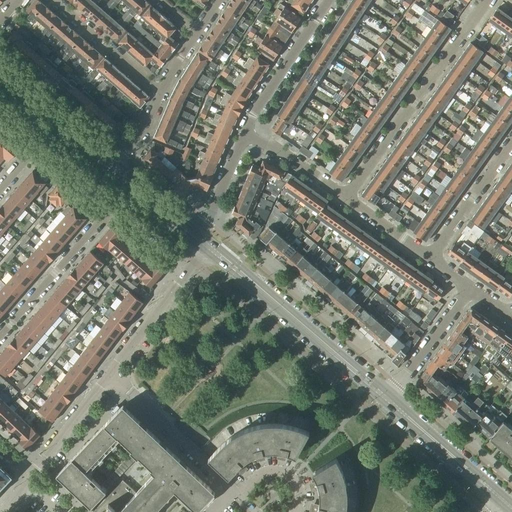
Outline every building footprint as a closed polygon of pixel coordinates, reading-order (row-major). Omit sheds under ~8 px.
[(27,18),(30,21),(44,5),(38,0),(34,0),(26,11),(30,14),(27,18)] [(75,0),(72,3),(80,10),(88,0),(75,0)] [(88,0),(80,10),(88,17),(97,5),(93,1),(93,0),(88,0)] [(127,11),(130,14),(141,0),(128,0),(126,3),(130,7),(127,11)] [(136,13),(141,17),(151,6),(144,0),(141,0),(130,14),(133,16),(136,13)] [(245,0),(231,0),(230,2),(244,11),(247,6),(251,9),(253,5),(245,0)] [(310,5),(302,0),(293,0),(294,1),(291,5),(304,13),(310,5)] [(362,0),(352,0),(349,5),(362,13),(366,7),(368,9),(370,5),(362,0)] [(230,2),(225,10),(242,22),(245,18),(241,16),(244,11),(230,2)] [(433,13),(436,8),(432,5),(432,6),(430,8),(429,7),(429,8),(428,7),(430,4),(427,2),(422,9),(427,13),(429,10),(433,13)] [(37,20),(41,24),(51,12),(44,5),(30,21),(33,24),(37,20)] [(88,17),(95,23),(108,8),(105,5),(102,9),(97,5),(88,17)] [(349,5),(343,14),(358,24),(360,19),(359,18),(362,13),(349,5)] [(145,20),(149,24),(159,13),(151,6),(141,17),(138,20),(142,23),(145,20)] [(277,8),(273,13),(295,27),(301,18),(284,6),(281,11),(277,8)] [(268,10),(263,7),(256,18),(261,22),(268,10)] [(95,23),(103,30),(112,18),(108,15),(111,11),(108,8),(95,23)] [(492,26),(496,29),(506,14),(497,8),(488,21),(494,24),(492,26)] [(225,10),(219,19),(233,27),(236,23),(240,26),(242,22),(225,10)] [(42,31),(45,34),(59,18),(51,12),(41,24),(45,27),(42,31)] [(153,28),(158,32),(168,20),(159,13),(149,24),(146,27),(150,31),(153,28)] [(277,16),(270,28),(287,39),(287,38),(289,34),(290,32),(291,33),(295,27),(273,13),(273,14),(277,16)] [(343,14),(337,23),(350,32),(354,26),(355,27),(358,24),(343,14)] [(451,19),(444,14),(441,18),(452,26),(454,23),(454,22),(454,21),(451,19)] [(501,30),(506,33),(511,24),(511,18),(506,14),(496,29),(500,32),(501,30)] [(52,33),(56,37),(66,25),(59,18),(45,34),(48,37),(52,33)] [(103,30),(110,37),(123,21),(120,19),(117,22),(112,18),(103,30)] [(219,19),(214,27),(231,38),(234,35),(230,32),(233,27),(219,19)] [(159,39),(163,42),(170,34),(176,28),(168,20),(158,32),(162,36),(159,39)] [(438,20),(431,30),(444,38),(451,29),(438,20)] [(110,37),(118,43),(128,32),(123,28),(126,24),(123,21),(110,37)] [(337,23),(331,32),(346,42),(348,38),(347,37),(350,32),(337,23)] [(60,47),(63,43),(74,31),(66,25),(56,37),(60,40),(57,44),(60,47)] [(214,27),(208,35),(222,44),(225,39),(229,42),(231,38),(214,27)] [(270,28),(262,39),(279,51),(283,45),(282,44),(283,43),(286,39),(287,39),(270,28)] [(132,35),(134,32),(131,29),(129,30),(128,32),(118,43),(127,51),(137,39),(132,35)] [(431,30),(425,38),(438,47),(444,38),(431,30)] [(6,41),(17,51),(24,43),(20,40),(22,37),(15,31),(6,41)] [(64,50),(67,53),(81,37),(74,31),(63,43),(67,47),(64,50)] [(331,32),(325,42),(338,50),(342,44),(343,45),(346,42),(331,32)] [(161,45),(159,47),(170,56),(172,52),(178,44),(178,43),(179,41),(170,34),(163,42),(161,45)] [(208,35),(203,43),(220,55),(223,52),(219,49),(222,44),(208,35)] [(127,51),(135,58),(145,47),(140,43),(143,40),(139,36),(137,39),(127,51)] [(279,51),(262,39),(258,36),(254,42),(258,45),(256,49),(273,60),(279,51)] [(477,44),(483,48),(486,43),(488,40),(483,36),(480,41),(475,37),(472,42),(477,45),(477,44)] [(74,52),(78,56),(89,44),(81,37),(67,53),(71,56),(74,52)] [(425,38),(419,47),(431,56),(438,47),(425,38)] [(17,51),(30,62),(37,54),(31,49),(32,47),(32,45),(27,41),(25,44),(24,43),(17,51)] [(325,42),(319,51),(333,60),(336,56),(335,55),(338,50),(325,42)] [(203,43),(197,52),(210,61),(214,56),(218,59),(220,55),(203,43)] [(470,43),(463,52),(478,63),(480,59),(479,57),(483,52),(470,43)] [(482,48),(491,54),(495,50),(486,43),(483,48),(482,48)] [(79,63),(82,66),(96,51),(89,44),(78,56),(82,60),(79,63)] [(45,46),(41,50),(47,55),(51,51),(45,46)] [(144,66),(151,59),(151,58),(156,51),(153,48),(150,51),(145,47),(135,58),(144,66)] [(151,58),(151,59),(161,67),(167,58),(168,58),(170,56),(159,47),(158,48),(156,51),(151,58)] [(419,47),(413,56),(425,65),(431,56),(419,47)] [(390,54),(387,51),(382,48),(376,56),(384,62),(390,54)] [(89,65),(93,69),(104,57),(96,51),(82,66),(85,69),(89,65)] [(319,51),(313,60),(326,68),(330,63),(331,64),(334,60),(333,60),(319,51)] [(197,52),(191,62),(203,69),(206,64),(214,69),(218,72),(221,67),(217,65),(210,61),(197,52)] [(463,52),(457,61),(469,70),(473,65),(475,66),(478,63),(463,52)] [(30,62),(43,74),(53,63),(47,58),(45,58),(44,60),(37,54),(30,62)] [(412,55),(405,65),(418,74),(425,65),(413,56),(412,55)] [(505,64),(506,65),(509,60),(511,58),(505,55),(504,56),(501,61),(505,64)] [(99,71),(102,74),(111,64),(104,57),(93,69),(85,78),(88,80),(90,82),(91,80),(96,74),(99,71)] [(249,57),(246,61),(264,73),(270,65),(257,57),(254,61),(249,57)] [(313,60),(307,69),(322,78),(324,75),(323,73),(326,68),(313,60)] [(248,70),(246,73),(259,82),(264,73),(246,61),(243,66),(248,70)] [(457,61),(450,70),(465,81),(468,76),(466,75),(469,70),(457,61)] [(191,62),(186,70),(202,80),(205,82),(208,78),(200,73),(203,69),(191,62)] [(496,62),(490,70),(495,74),(497,70),(501,65),(496,62)] [(51,80),(56,85),(63,77),(55,70),(57,69),(57,67),(53,63),(43,74),(51,80)] [(97,88),(101,91),(119,71),(111,64),(102,74),(106,77),(103,80),(100,85),(100,84),(97,88)] [(405,65),(399,73),(412,83),(418,74),(405,65)] [(307,69),(301,79),(314,87),(318,81),(319,82),(322,78),(307,69)] [(180,79),(179,79),(192,86),(195,81),(203,86),(203,87),(207,89),(209,85),(205,82),(202,80),(186,70),(180,79)] [(346,79),(350,73),(345,70),(341,76),(346,79)] [(450,70),(444,79),(457,88),(461,83),(462,84),(465,81),(450,70)] [(114,84),(117,87),(126,77),(119,71),(101,91),(104,95),(107,91),(108,91),(114,84)] [(238,74),(235,78),(253,90),(259,82),(246,73),(243,78),(238,74)] [(399,73),(393,82),(406,92),(412,83),(399,73)] [(352,85),(356,80),(351,76),(350,75),(345,81),(347,82),(352,85)] [(371,80),(369,79),(363,75),(360,78),(368,84),(371,80)] [(56,85),(68,95),(74,87),(77,84),(72,80),(70,80),(69,82),(63,77),(56,85)] [(111,101),(116,105),(134,84),(130,80),(126,77),(117,87),(121,90),(115,97),(114,97),(111,101)] [(237,87),(234,90),(247,99),(253,90),(235,78),(232,83),(237,87)] [(179,80),(174,89),(187,95),(189,91),(197,96),(197,95),(203,98),(205,93),(199,91),(192,86),(179,79),(179,80)] [(301,79),(295,87),(310,97),(312,93),(310,92),(314,87),(301,79)] [(444,79),(438,88),(452,98),(455,94),(453,93),(457,88),(444,79)] [(343,88),(348,91),(352,85),(347,82),(343,88)] [(393,82),(386,91),(399,101),(406,92),(393,82)] [(129,97),(132,100),(141,90),(134,84),(116,105),(119,107),(122,104),(125,100),(126,100),(129,97)] [(68,95),(80,106),(89,95),(84,91),(82,91),(81,92),(74,87),(68,95)] [(295,87),(289,97),(302,105),(306,99),(307,101),(310,97),(295,87)] [(438,88),(432,97),(444,106),(448,100),(450,102),(452,98),(438,88)] [(170,98),(182,105),(191,109),(197,112),(199,108),(193,105),(194,104),(184,100),(187,95),(174,89),(170,98)] [(353,89),(350,93),(356,97),(359,93),(353,89)] [(474,92),(471,97),(476,100),(482,92),(477,89),(474,92)] [(141,90),(132,100),(132,101),(132,100),(128,104),(136,111),(149,97),(141,90)] [(223,97),(222,98),(242,108),(248,99),(247,99),(234,90),(231,96),(226,92),(223,97)] [(205,104),(205,103),(210,105),(214,97),(215,93),(210,91),(208,95),(205,104)] [(386,91),(380,100),(393,110),(399,101),(386,91)] [(340,102),(343,97),(339,94),(337,93),(333,97),(340,102)] [(80,106),(92,116),(99,109),(93,103),(94,101),(94,99),(89,95),(80,106)] [(499,105),(502,107),(511,113),(511,100),(509,98),(506,96),(499,105)] [(289,97),(283,106),(298,116),(300,111),(298,110),(302,105),(289,97)] [(425,106),(439,116),(442,112),(441,111),(444,106),(432,97),(425,106)] [(170,98),(166,110),(178,114),(187,119),(187,118),(189,119),(187,122),(192,124),(195,117),(189,114),(190,114),(180,110),(182,105),(170,98)] [(226,106),(223,112),(237,118),(238,118),(242,108),(222,98),(220,103),(226,106)] [(380,100),(373,109),(386,119),(393,110),(380,100)] [(205,103),(205,104),(203,109),(201,113),(206,115),(210,105),(205,103)] [(119,111),(112,104),(109,108),(116,114),(119,111)] [(277,115),(279,116),(290,123),(293,118),(295,119),(298,116),(283,106),(277,115)] [(425,106),(419,114),(431,123),(435,118),(436,119),(439,116),(425,106)] [(511,113),(502,107),(496,116),(509,125),(511,120),(511,113)] [(92,116),(106,128),(112,120),(99,109),(92,116)] [(373,109),(367,118),(380,128),(386,119),(373,109)] [(166,110),(162,118),(190,130),(191,126),(185,124),(186,123),(176,119),(178,114),(166,110)] [(216,113),(214,119),(233,127),(237,118),(223,112),(221,116),(216,113)] [(454,121),(452,124),(456,127),(460,122),(463,118),(459,116),(455,113),(450,119),(454,121)] [(419,114),(412,124),(425,133),(429,127),(430,128),(433,124),(431,123),(419,114)] [(293,126),(290,123),(279,116),(270,129),(274,132),(276,133),(280,135),(283,131),(288,134),(293,126)] [(496,116),(489,125),(502,134),(509,125),(496,116)] [(162,118),(158,128),(170,133),(172,128),(182,132),(188,134),(190,130),(162,118)] [(367,118),(361,127),(374,136),(380,128),(367,118)] [(217,125),(215,130),(229,137),(233,127),(214,119),(212,123),(217,125)] [(112,120),(106,128),(117,138),(126,127),(118,121),(116,123),(112,120)] [(465,121),(459,129),(463,132),(465,129),(469,124),(465,121)] [(412,124),(406,133),(423,145),(426,142),(421,138),(425,133),(412,124)] [(489,125),(483,134),(496,143),(502,134),(489,125)] [(361,127),(354,136),(367,146),(374,136),(361,127)] [(170,133),(158,128),(153,138),(166,143),(175,147),(181,150),(183,146),(177,143),(177,142),(168,138),(170,133)] [(325,128),(322,132),(327,135),(328,134),(332,137),(333,134),(325,128)] [(0,161),(4,157),(9,161),(20,149),(4,135),(4,134),(0,130),(0,161)] [(208,132),(205,138),(225,146),(229,137),(215,130),(213,134),(208,132)] [(406,133),(399,142),(412,151),(412,150),(416,145),(418,147),(420,143),(406,133)] [(483,134),(477,143),(490,152),(496,143),(483,134)] [(313,139),(308,136),(304,141),(309,144),(313,139)] [(354,136),(348,145),(361,155),(367,146),(354,136)] [(209,144),(207,150),(221,156),(225,146),(205,138),(204,142),(209,144)] [(412,151),(399,142),(393,151),(407,161),(410,157),(408,156),(409,155),(411,157),(414,152),(412,150),(412,151)] [(477,143),(470,152),(483,161),(490,152),(477,143)] [(348,145),(342,154),(354,164),(361,155),(348,145)] [(430,150),(432,151),(437,154),(439,151),(433,146),(430,150)] [(174,150),(166,147),(163,152),(171,156),(174,150)] [(142,159),(153,168),(162,158),(158,154),(151,148),(142,159)] [(203,158),(203,159),(217,165),(221,156),(207,150),(206,153),(200,151),(198,156),(203,158)] [(189,153),(184,151),(181,159),(186,161),(189,153)] [(393,151),(387,159),(399,168),(403,163),(405,164),(407,161),(393,151)] [(470,152),(464,161),(477,170),(483,161),(470,152)] [(342,154),(335,163),(348,172),(354,164),(342,154)] [(153,168),(165,179),(172,171),(161,162),(163,159),(162,158),(153,168)] [(172,171),(165,179),(171,184),(177,190),(178,191),(183,195),(183,196),(183,195),(184,196),(185,195),(186,195),(186,194),(189,191),(190,190),(196,189),(194,177),(190,175),(189,171),(190,162),(186,161),(181,159),(180,160),(176,168),(172,172),(172,171)] [(197,163),(195,167),(213,175),(217,165),(203,159),(201,165),(197,163)] [(387,159),(380,168),(395,179),(398,175),(396,174),(399,168),(387,159)] [(276,177),(286,182),(291,175),(263,161),(260,167),(259,167),(259,168),(252,165),(249,172),(272,182),(272,181),(274,182),(276,177)] [(464,161),(458,169),(470,179),(477,170),(464,161)] [(335,163),(329,172),(342,181),(348,172),(335,163)] [(438,168),(433,165),(430,169),(427,174),(431,177),(435,172),(438,168)] [(511,167),(509,166),(503,175),(511,181),(511,167)] [(195,177),(194,177),(196,189),(199,188),(200,188),(200,189),(201,189),(205,190),(205,191),(207,191),(214,175),(213,175),(195,167),(194,169),(198,171),(195,177)] [(380,168),(374,177),(387,186),(390,181),(392,182),(395,179),(380,168)] [(455,174),(451,179),(464,188),(470,179),(458,169),(455,174)] [(32,171),(25,180),(38,192),(42,195),(48,188),(44,185),(46,183),(32,171)] [(270,186),(272,182),(249,172),(246,180),(262,187),(264,183),(270,186)] [(447,174),(441,182),(446,185),(451,177),(447,174)] [(287,193),(290,196),(301,182),(292,175),(291,175),(286,182),(283,186),(282,187),(288,191),(287,193)] [(511,181),(503,175),(496,184),(509,193),(511,188),(511,181)] [(374,177),(368,186),(382,196),(385,193),(383,191),(387,186),(374,177)] [(451,179),(445,187),(458,197),(464,188),(451,179)] [(25,180),(17,189),(31,201),(38,192),(25,180)] [(260,192),(262,187),(246,180),(242,190),(273,203),(274,200),(277,196),(272,192),(270,197),(267,195),(260,192)] [(272,190),(278,194),(282,189),(276,185),(274,182),(272,181),(272,182),(270,186),(273,190),(272,190)] [(295,197),(301,201),(310,188),(301,182),(290,196),(294,199),(295,197)] [(425,186),(420,183),(414,192),(418,196),(425,186)] [(68,190),(63,186),(61,187),(57,184),(48,195),(51,197),(49,199),(57,206),(58,204),(62,206),(71,196),(68,193),(68,190)] [(496,184),(490,193),(504,203),(509,206),(511,202),(507,199),(505,198),(509,193),(496,184)] [(361,195),(374,204),(378,199),(379,200),(382,196),(368,186),(361,195)] [(445,187),(438,196),(452,205),(458,197),(445,187)] [(305,206),(309,209),(319,194),(310,188),(301,201),(306,204),(305,206)] [(17,189),(10,197),(23,209),(31,201),(17,189)] [(271,207),(273,203),(242,190),(238,199),(255,205),(264,209),(266,205),(271,207)] [(414,201),(414,202),(419,205),(423,199),(418,196),(414,192),(410,197),(410,198),(414,201)] [(490,193),(483,202),(496,211),(500,205),(502,207),(504,203),(490,193)] [(318,213),(325,204),(328,201),(319,194),(309,209),(312,211),(313,210),(318,213)] [(438,196),(432,205),(445,214),(452,205),(438,196)] [(10,197),(2,206),(16,218),(23,209),(10,197)] [(253,210),(255,205),(238,199),(231,214),(238,217),(255,224),(259,214),(260,213),(253,210)] [(483,202),(477,210),(490,219),(492,216),(496,211),(483,202)] [(277,208),(283,213),(287,209),(280,203),(277,208)] [(320,222),(324,225),(334,210),(325,204),(318,213),(316,216),(321,220),(320,222)] [(61,213),(65,216),(79,227),(87,219),(73,207),(72,209),(68,205),(61,213)] [(432,205),(426,214),(438,223),(445,214),(432,205)] [(2,206),(0,208),(0,219),(8,226),(16,218),(2,206)] [(283,213),(277,208),(274,206),(272,211),(279,217),(283,213)] [(329,225),(334,229),(343,217),(334,210),(324,225),(328,227),(329,225)] [(490,219),(477,210),(471,220),(475,223),(483,229),(490,219)] [(259,237),(266,243),(288,217),(283,213),(279,217),(272,211),(265,226),(267,228),(259,237)] [(267,216),(260,213),(259,214),(255,224),(238,217),(238,218),(236,224),(249,236),(255,229),(256,230),(261,225),(263,227),(266,221),(267,218),(267,216)] [(422,219),(419,223),(432,232),(438,223),(426,214),(422,219)] [(65,216),(58,224),(71,236),(79,227),(65,216)] [(273,249),(288,232),(289,231),(285,228),(286,227),(292,220),(288,217),(266,243),(273,249)] [(338,235),(342,238),(352,223),(343,217),(334,229),(339,233),(338,235)] [(0,219),(0,234),(1,235),(8,226),(0,219)] [(305,232),(309,235),(310,233),(317,224),(313,221),(305,232)] [(478,237),(479,236),(482,231),(473,225),(473,224),(470,222),(469,221),(467,225),(467,226),(465,228),(461,233),(465,236),(472,233),(478,237)] [(347,238),(352,242),(361,229),(352,223),(342,238),(345,240),(347,238)] [(432,232),(419,223),(413,232),(426,241),(432,232)] [(58,224),(50,233),(64,245),(71,236),(58,224)] [(299,226),(291,235),(288,232),(273,249),(280,255),(295,238),(297,235),(300,232),(301,228),(299,226)] [(99,241),(108,249),(119,235),(111,228),(99,241)] [(356,248),(360,250),(370,236),(361,229),(352,242),(357,246),(356,248)] [(483,231),(482,231),(479,236),(488,243),(492,238),(483,231)] [(50,233),(43,242),(57,253),(64,245),(50,233)] [(462,234),(455,245),(457,247),(465,236),(462,234)] [(108,249),(116,256),(128,243),(119,235),(108,249)] [(365,251),(371,255),(380,243),(370,236),(360,250),(363,253),(365,251)] [(307,237),(303,241),(310,247),(314,243),(307,237)] [(286,261),(299,246),(300,245),(296,242),(298,240),(295,238),(280,255),(286,261)] [(43,242),(36,250),(49,262),(57,253),(43,242)] [(116,256),(125,264),(137,251),(128,243),(116,256)] [(294,267),(300,273),(314,257),(310,254),(315,247),(316,245),(314,243),(310,247),(307,251),(294,267)] [(374,260),(378,262),(388,249),(380,243),(371,255),(375,259),(374,260)] [(447,254),(460,263),(468,252),(471,248),(463,243),(459,249),(454,245),(451,249),(451,248),(450,250),(447,254)] [(501,245),(497,250),(496,251),(505,258),(508,253),(511,248),(504,243),(502,246),(501,245)] [(286,261),(294,267),(307,251),(304,248),(303,249),(299,246),(286,261)] [(334,256),(339,259),(342,255),(337,252),(338,251),(334,249),(331,253),(334,256)] [(382,264),(388,268),(397,255),(388,249),(378,262),(381,265),(382,264)] [(36,250),(28,259),(42,270),(49,262),(36,250)] [(90,251),(82,260),(96,272),(106,260),(97,252),(94,255),(90,251)] [(125,264),(134,272),(145,258),(137,251),(125,264)] [(300,273),(307,279),(328,254),(324,251),(317,260),(314,257),(300,273)] [(459,265),(469,272),(478,259),(468,252),(460,263),(459,265)] [(307,279),(314,284),(327,269),(323,266),(327,262),(331,257),(328,254),(307,279)] [(339,259),(348,266),(351,262),(348,259),(342,255),(339,259)] [(392,280),(396,275),(406,262),(397,255),(388,268),(393,271),(392,273),(389,278),(392,280)] [(134,272),(142,279),(154,265),(145,258),(134,272)] [(28,259),(21,267),(34,279),(42,270),(28,259)] [(469,272),(477,278),(486,265),(478,259),(469,272)] [(82,260),(75,269),(88,281),(96,272),(82,260)] [(477,278),(486,284),(495,271),(498,268),(489,261),(486,265),(477,278)] [(348,266),(357,273),(360,269),(355,265),(351,262),(348,266)] [(400,277),(406,280),(415,268),(406,262),(396,275),(400,278),(400,277)] [(314,284),(321,290),(341,265),(339,264),(334,270),(333,269),(331,272),(327,269),(314,284)] [(154,265),(142,279),(151,287),(163,273),(154,265)] [(321,290),(327,296),(340,281),(340,280),(338,278),(336,278),(340,274),(338,273),(344,267),(341,265),(321,290)] [(21,267),(13,276),(27,288),(34,279),(21,267)] [(410,286),(414,289),(424,274),(415,268),(406,280),(411,284),(410,286)] [(75,269),(67,278),(81,289),(88,281),(75,269)] [(356,277),(348,271),(346,274),(353,280),(356,277)] [(495,291),(496,289),(503,280),(504,278),(495,271),(486,284),(495,291)] [(424,293),(425,292),(432,282),(433,281),(424,274),(414,289),(417,291),(418,289),(424,293)] [(13,276),(5,285),(19,296),(27,288),(13,276)] [(334,302),(341,308),(354,293),(355,290),(352,287),(353,286),(352,285),(358,278),(356,277),(353,280),(350,284),(334,302)] [(67,278),(60,286),(73,298),(81,289),(67,278)] [(503,280),(496,289),(509,298),(511,294),(511,293),(511,286),(510,285),(503,280)] [(327,296),(334,302),(350,284),(347,281),(343,285),(340,281),(327,296)] [(432,282),(425,292),(432,297),(437,301),(440,297),(442,295),(441,295),(444,291),(432,282)] [(374,287),(382,294),(385,290),(381,286),(377,283),(374,287)] [(5,285),(0,290),(0,295),(12,305),(19,296),(5,285)] [(341,308),(348,314),(363,295),(370,288),(366,285),(357,296),(354,293),(341,308)] [(60,286),(52,295),(66,307),(73,298),(60,286)] [(348,314),(355,320),(364,309),(360,306),(364,301),(373,291),(370,288),(363,295),(348,314)] [(149,295),(145,291),(141,296),(146,299),(149,295)] [(129,292),(122,301),(136,312),(143,303),(129,292)] [(391,301),(394,304),(401,294),(398,292),(391,301)] [(0,295),(0,310),(4,314),(12,305),(0,295)] [(52,295),(45,303),(58,315),(66,307),(52,295)] [(122,301),(115,310),(129,321),(136,312),(122,301)] [(45,303),(37,312),(51,324),(58,315),(45,303)] [(369,303),(367,305),(364,309),(355,320),(361,326),(374,310),(376,309),(369,303)] [(400,308),(408,315),(412,310),(411,311),(406,307),(406,306),(403,304),(400,308)] [(388,308),(395,314),(398,311),(394,308),(390,305),(388,308)] [(470,308),(461,320),(467,324),(471,327),(470,329),(471,331),(482,316),(470,308)] [(424,328),(423,329),(424,329),(426,328),(428,325),(437,312),(433,309),(426,317),(427,318),(424,322),(423,322),(421,325),(421,326),(424,328)] [(115,310),(108,319),(122,330),(129,321),(115,310)] [(361,326),(368,332),(382,316),(374,310),(361,326)] [(408,315),(418,323),(420,320),(421,318),(412,310),(408,315)] [(395,314),(402,320),(405,316),(398,311),(395,314)] [(37,312),(30,321),(43,332),(51,324),(37,312)] [(368,332),(375,338),(391,319),(388,316),(385,319),(382,316),(368,332)] [(405,316),(402,320),(401,321),(408,326),(411,322),(405,316)] [(491,322),(482,316),(471,331),(473,332),(480,337),(491,322)] [(375,338),(382,344),(391,333),(387,329),(394,321),(391,318),(391,319),(375,338)] [(108,319),(101,328),(115,339),(122,330),(108,319)] [(461,320),(449,337),(465,347),(468,343),(465,341),(467,337),(462,334),(461,333),(467,324),(461,320)] [(30,321),(22,329),(36,341),(43,332),(30,321)] [(408,326),(403,332),(388,349),(395,355),(406,343),(411,336),(408,333),(415,325),(411,322),(408,326)] [(500,329),(491,322),(480,337),(489,344),(489,343),(500,329)] [(101,328),(94,337),(109,348),(115,339),(101,328)] [(406,343),(395,355),(391,359),(399,366),(407,355),(420,337),(423,332),(418,328),(414,332),(411,336),(406,343)] [(22,329),(15,338),(28,350),(36,341),(22,329)] [(382,344),(388,349),(403,332),(400,329),(394,336),(391,333),(382,344)] [(508,335),(500,329),(489,343),(498,349),(508,335)] [(511,345),(511,337),(508,335),(498,349),(490,360),(493,363),(497,366),(500,363),(496,359),(501,352),(506,355),(511,345)] [(94,337),(87,347),(101,358),(109,348),(94,337)] [(449,337),(444,345),(463,358),(466,354),(462,351),(465,347),(449,337)] [(15,338),(7,346),(21,358),(28,350),(15,338)] [(68,340),(64,344),(72,350),(79,341),(75,338),(71,342),(68,340)] [(444,345),(437,353),(452,364),(453,364),(455,360),(459,363),(463,358),(444,345)] [(7,346),(0,354),(0,355),(13,367),(21,358),(7,346)] [(87,347),(80,356),(95,367),(101,358),(87,347)] [(482,353),(474,348),(474,350),(472,352),(476,355),(479,357),(483,353),(482,353)] [(426,369),(425,370),(430,375),(431,374),(437,365),(443,369),(444,369),(446,366),(449,368),(452,364),(437,353),(426,369)] [(13,367),(0,355),(0,371),(5,376),(13,367)] [(470,364),(473,366),(476,362),(479,357),(476,355),(469,363),(470,364)] [(80,356),(73,365),(88,376),(95,367),(80,356)] [(464,372),(465,373),(469,376),(472,372),(470,370),(473,366),(470,364),(464,372)] [(73,365),(66,374),(81,385),(88,376),(73,365)] [(476,375),(480,378),(488,369),(484,365),(476,375)] [(418,383),(427,391),(443,374),(439,371),(434,377),(431,374),(430,375),(425,370),(418,380),(417,382),(418,383)] [(468,377),(477,384),(480,379),(472,372),(468,377)] [(66,374),(60,383),(74,394),(81,385),(66,374)] [(436,398),(450,382),(451,381),(443,374),(427,391),(436,398)] [(436,398),(443,405),(456,391),(451,387),(453,385),(450,382),(436,398)] [(60,383),(53,392),(67,403),(74,394),(60,383)] [(443,405),(452,412),(464,398),(468,394),(460,387),(456,391),(443,405)] [(53,392),(46,401),(60,412),(67,403),(53,392)] [(471,429),(475,424),(489,407),(481,400),(478,397),(471,404),(464,398),(452,412),(471,429)] [(60,412),(46,401),(36,414),(45,421),(48,418),(53,422),(60,412)] [(0,410),(0,422),(2,425),(15,412),(7,404),(0,410)] [(482,430),(501,408),(499,406),(496,409),(495,409),(496,408),(492,404),(489,407),(475,424),(482,430)] [(154,511),(174,491),(196,511),(215,492),(123,405),(105,424),(120,439),(131,450),(130,451),(132,453),(133,452),(139,457),(151,469),(150,470),(154,474),(136,493),(123,480),(93,511),(94,511),(154,511)] [(482,430),(489,437),(502,422),(497,419),(501,414),(504,411),(501,408),(482,430)] [(2,425),(11,433),(23,420),(15,412),(2,425)] [(11,433),(19,441),(31,428),(23,420),(11,433)] [(497,441),(501,445),(511,434),(510,433),(511,430),(511,428),(503,421),(502,422),(489,437),(490,438),(496,443),(497,441)] [(235,434),(234,435),(233,435),(230,437),(227,439),(224,442),(222,444),(219,446),(208,459),(228,478),(236,470),(239,473),(245,467),(242,463),(243,462),(245,461),(247,459),(250,458),(252,456),(255,455),(256,460),(264,457),(263,452),(267,452),(270,451),(273,451),(275,451),(278,451),(277,456),(286,458),(287,453),(289,454),(292,455),(296,457),(309,432),(305,430),(302,429),(299,428),(295,427),(292,426),(289,425),(285,424),(282,424),(277,423),(273,423),(269,423),(265,424),(262,424),(258,425),(255,426),(252,426),(248,428),(245,429),(242,430),(238,432),(235,434)] [(87,474),(120,439),(105,424),(80,450),(56,475),(90,508),(106,492),(100,486),(92,479),(87,474)] [(31,428),(19,441),(27,449),(40,436),(31,428)] [(504,449),(511,456),(511,454),(511,433),(511,434),(501,445),(505,448),(504,449)] [(133,452),(132,453),(100,486),(106,492),(139,457),(133,452)] [(312,483),(313,487),(314,491),(319,490),(319,493),(319,495),(319,498),(319,501),(319,504),(319,505),(314,504),(311,511),(345,511),(346,510),(347,506),(347,503),(347,499),(347,496),(347,492),(347,489),(346,486),(346,482),(345,479),(344,476),(343,472),(342,469),(340,466),(339,463),(337,460),(336,458),(312,473),(314,476),(315,479),(316,481),(312,483)] [(0,488),(11,477),(0,466),(0,488)] [(196,511),(201,511),(217,496),(214,493),(196,511)]
